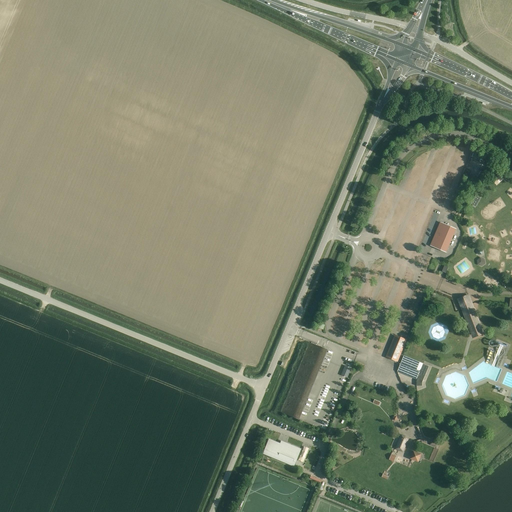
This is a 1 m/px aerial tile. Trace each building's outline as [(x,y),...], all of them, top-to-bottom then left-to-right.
[(435,248),(446,253),(456,229),(452,227),(440,222),(430,246),(435,248)] [(472,339),(485,334),(474,306),(469,294),(463,297),(459,298),(457,299),(461,311),(470,332),(472,337),(472,339)] [(387,356),(387,357),(397,361),(398,359),(406,340),(395,336),(387,356)] [(305,341),(276,410),(298,419),(321,364),(327,350),(305,341)] [(428,365),(426,364),(425,365),(423,364),(423,365),(422,366),(418,377),(416,381),(417,386),(422,386),(422,382),(424,377),(429,366),(428,366),(428,365)] [(345,365),(341,375),(347,378),(348,375),(351,368),(345,365)] [(413,380),(418,369),(412,366),(407,377),(413,380)] [(403,452),(408,439),(405,438),(405,437),(402,435),(396,449),(403,452)] [(300,450),(281,442),(280,445),(278,444),(269,441),(263,455),(271,459),(273,456),(275,457),(275,458),(294,466),(300,450)] [(420,458),(421,455),(414,452),(411,460),(418,463),(420,458)]
